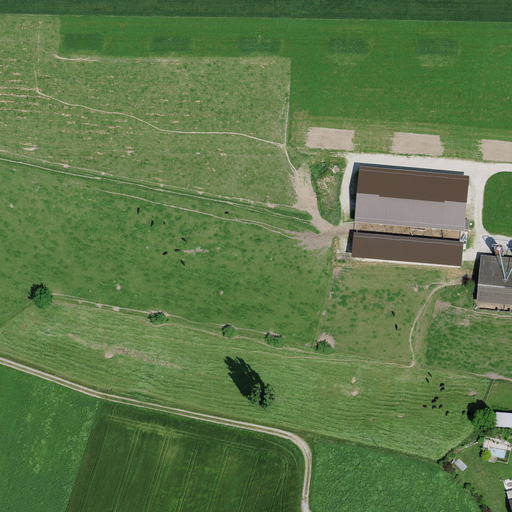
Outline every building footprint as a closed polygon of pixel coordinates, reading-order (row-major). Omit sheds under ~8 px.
[(311,146),(330,147),(331,129),(311,129),(311,146)] [(332,129),(331,147),(352,147),(352,130),(332,129)] [(398,134),(398,151),(417,151),(418,134),(398,134)] [(420,152),(439,153),(440,135),(420,135),(420,152)] [(505,159),(506,142),(486,141),(485,158),(505,159)] [(358,171),(355,226),(466,233),(469,178),(358,171)] [(353,236),(352,263),(462,268),(464,242),(353,236)] [(478,306),(511,308),(511,261),(482,259),(478,306)] [(511,430),(511,416),(497,416),(496,430),(511,430)]
